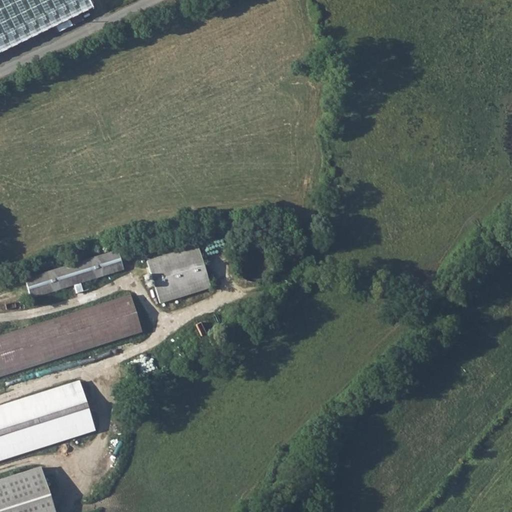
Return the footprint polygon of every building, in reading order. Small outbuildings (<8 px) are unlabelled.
[(89,0),(0,0),(0,49),(92,4),(89,0)] [(197,246),(146,262),(159,303),(210,287),(197,246)] [(123,269),(117,251),(25,279),(30,298),(74,285),(76,293),(83,292),(80,283),(123,269)] [(0,376),(142,332),(131,296),(0,337),(0,376)] [(0,459),(94,430),(79,382),(0,407),(0,459)] [(53,511),(40,469),(0,481),(0,511),(53,511)]
